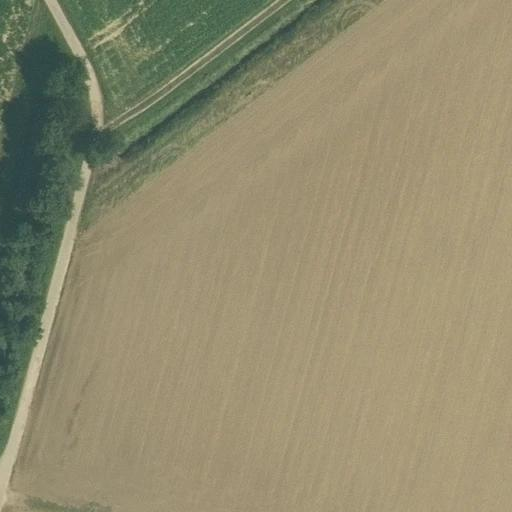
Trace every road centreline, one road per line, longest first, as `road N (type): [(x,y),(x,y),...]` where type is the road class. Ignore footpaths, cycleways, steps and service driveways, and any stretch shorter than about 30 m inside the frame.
road 1 (track): [(0,496),(92,145),(89,80),(47,0)]
road 2 (track): [(92,145),(282,0)]
